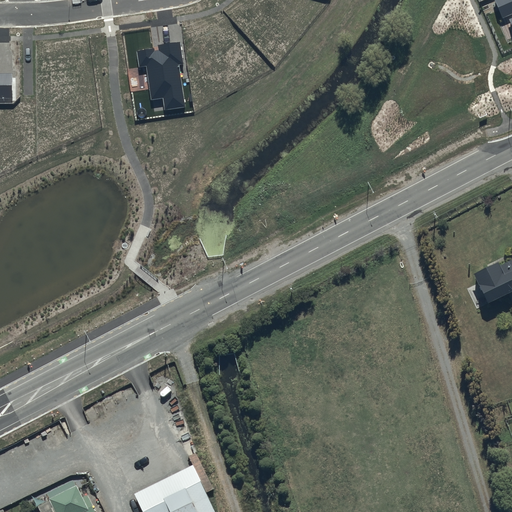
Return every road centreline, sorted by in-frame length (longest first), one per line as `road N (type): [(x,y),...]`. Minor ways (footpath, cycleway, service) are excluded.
road 1 (secondary): [(0,413),(511,148)]
road 2 (unknown): [(52,385),(84,439),(109,462),(139,455),(161,433),(122,349)]
road 3 (residential): [(21,15),(144,0)]
